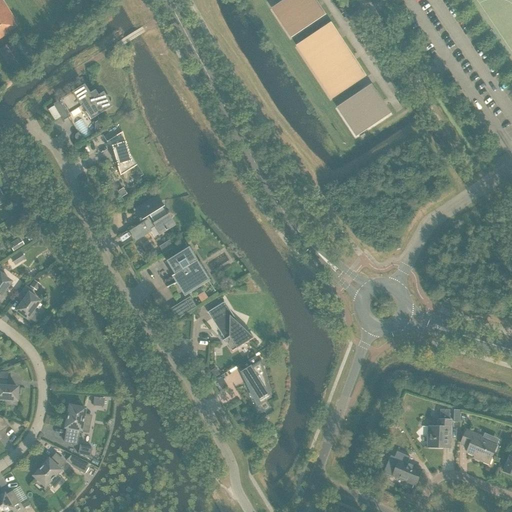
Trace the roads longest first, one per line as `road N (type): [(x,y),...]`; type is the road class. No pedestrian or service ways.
road 1 (unclassified): [(249,511),(200,401),(114,276),(57,153),(36,132)]
road 2 (secondary): [(314,249),(269,191),(169,3)]
road 3 (unclassified): [(0,468),(34,436),(44,402),(34,359),(0,326)]
road 4 (unclassified): [(511,168),(431,222),(394,287)]
road 5 (unclassified): [(511,494),(453,473),(435,480),(415,511)]
